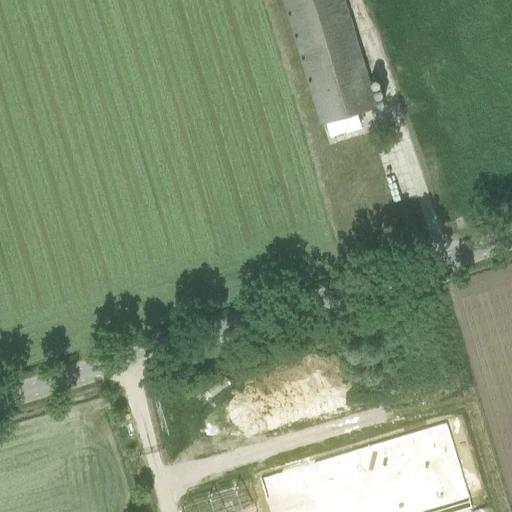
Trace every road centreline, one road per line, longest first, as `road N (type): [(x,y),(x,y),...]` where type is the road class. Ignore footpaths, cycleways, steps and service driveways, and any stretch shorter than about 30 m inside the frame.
road 1 (tertiary): [(0,396),(511,236)]
road 2 (unknown): [(124,357),(169,511)]
